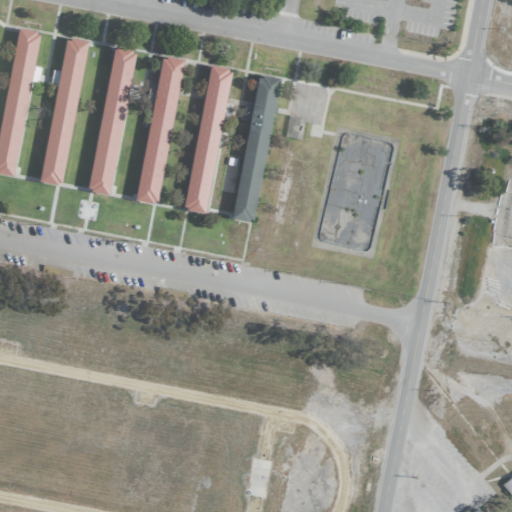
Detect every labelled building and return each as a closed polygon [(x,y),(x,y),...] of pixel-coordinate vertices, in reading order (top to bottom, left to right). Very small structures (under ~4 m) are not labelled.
[(36,31),(14,27),(0,116),(0,172),(14,175),(36,31)] [(84,40),(62,37),(39,180),(61,183),(84,40)] [(134,50),(112,46),(86,189),(108,193),(134,50)] [(156,202),(182,59),(159,55),(133,199),(156,202)] [(204,212),(229,68),(207,64),(182,208),(204,212)] [(252,221),(276,77),(255,74),(250,107),(243,106),(242,114),(247,115),(231,217),(252,221)] [(511,511),(511,474),(501,483),(511,497),(511,511),(480,511),(477,507),(469,511),(511,511)]
